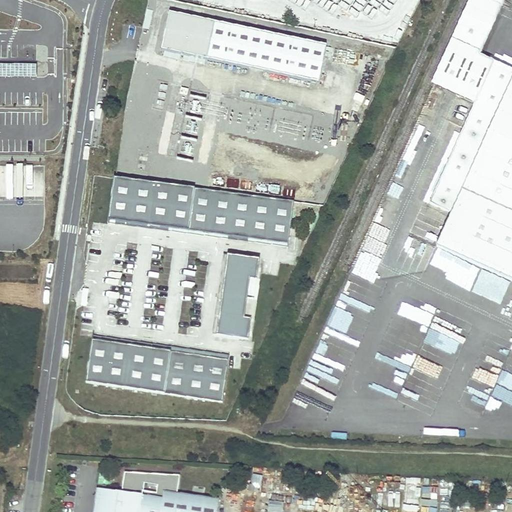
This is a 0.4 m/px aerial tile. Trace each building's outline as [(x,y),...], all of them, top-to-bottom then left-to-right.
[(511,0),(470,0),(432,84),(475,103),(459,137),(443,130),(413,196),(452,213),(437,248),(511,280),(511,68),(481,55),(506,0),(511,0)] [(327,44),(177,12),(169,49),(319,81),(327,44)] [(384,57),(390,59),(394,47),(388,45),(384,57)] [(0,75),(36,75),(36,64),(0,64),(0,75)] [(181,91),(170,136),(180,138),(176,154),(193,158),(197,137),(198,138),(208,97),(181,91)] [(0,197),(23,197),(42,197),(43,165),(0,164),(0,197)] [(114,176),(108,219),(289,244),(295,201),(114,176)] [(289,244),(108,219),(107,223),(289,248),(289,244)] [(434,240),(435,234),(421,231),(420,237),(434,240)] [(257,255),(225,252),(215,330),(246,334),(248,313),(243,312),(247,275),(254,276),(257,255)] [(91,340),(228,360),(229,357),(91,336),(91,340)] [(91,340),(84,382),(222,403),(228,360),(91,340)] [(476,397),(471,409),(482,413),(486,402),(476,397)] [(260,491),(261,475),(252,474),(251,490),(260,491)] [(159,498),(94,488),(93,498),(97,499),(94,511),(213,511),(215,499),(160,491),(159,498)] [(281,511),(282,502),(269,501),(267,511),(281,511)]
